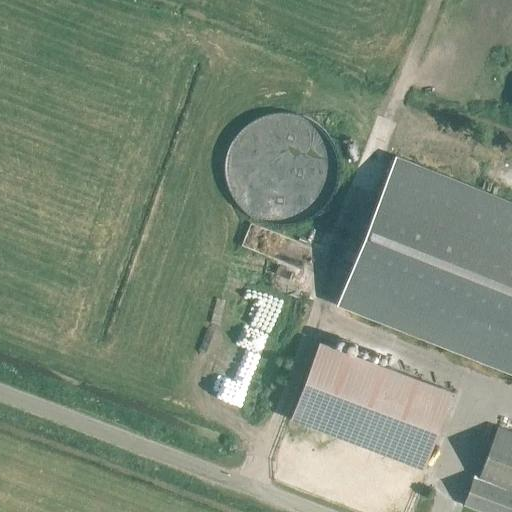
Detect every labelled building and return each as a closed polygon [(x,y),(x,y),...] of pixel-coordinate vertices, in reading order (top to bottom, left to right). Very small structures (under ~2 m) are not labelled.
[(225,172),(227,187),(234,201),(243,212),(256,221),(270,226),(285,227),(299,225),(313,219),(325,209),(334,197),(339,183),(340,167),(337,153),(331,139),(321,127),(309,119),(294,114),(279,113),(264,115),(251,122),(240,132),(231,144),(226,158),(225,172)] [(511,202),(395,156),(336,305),(511,374),(511,202)] [(257,249),(257,222),(239,222),(240,249),(257,249)] [(289,418),(299,421),(423,468),(453,388),(319,338),(289,418)] [(282,416),(282,401),(270,402),(271,417),(282,416)] [(511,511),(511,432),(497,427),(478,477),(474,475),(463,504),(484,511),(511,511)]
